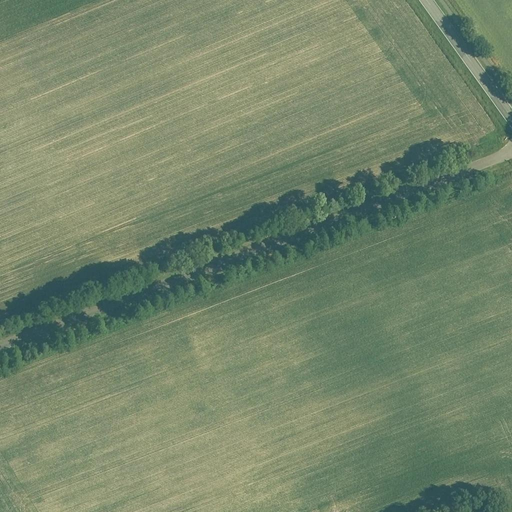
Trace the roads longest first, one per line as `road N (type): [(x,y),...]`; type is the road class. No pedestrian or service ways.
road 1 (residential): [(511,152),(0,345)]
road 2 (tertiary): [(425,0),(511,121)]
